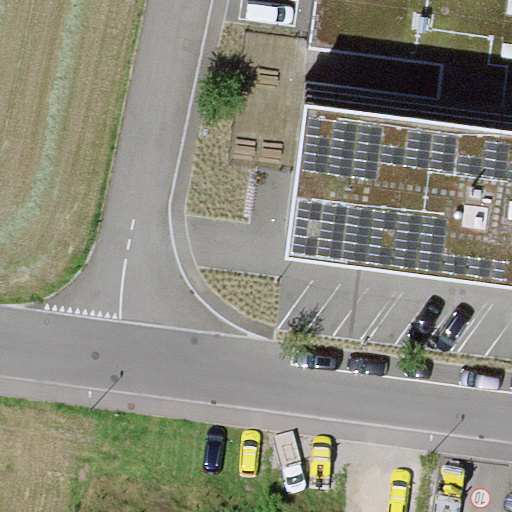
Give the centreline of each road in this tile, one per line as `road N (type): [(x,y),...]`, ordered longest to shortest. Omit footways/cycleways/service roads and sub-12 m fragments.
road 1 (residential): [(511,408),(104,356)]
road 2 (residential): [(185,0),(104,356)]
